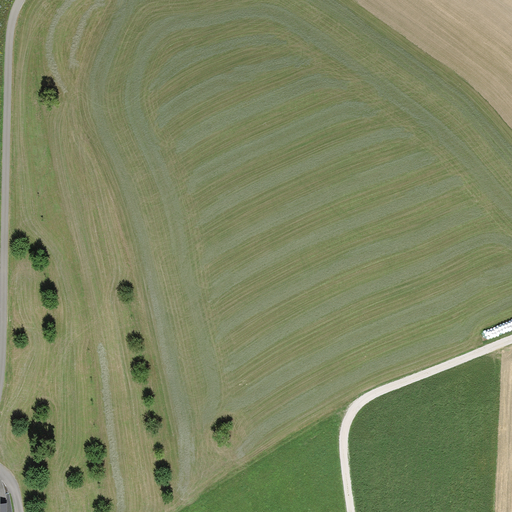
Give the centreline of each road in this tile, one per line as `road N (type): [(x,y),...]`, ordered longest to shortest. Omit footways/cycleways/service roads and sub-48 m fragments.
road 1 (unclassified): [(0,357),(6,51),(19,0)]
road 2 (track): [(350,511),(342,433),(351,409),(511,340)]
road 3 (track): [(168,511),(304,424),(351,409)]
